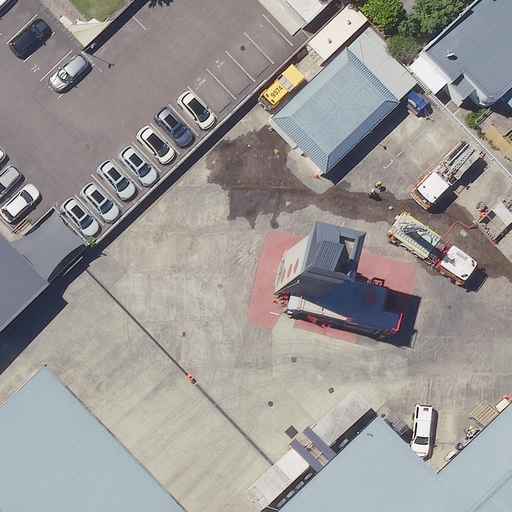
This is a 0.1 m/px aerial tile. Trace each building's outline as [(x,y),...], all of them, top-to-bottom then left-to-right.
[(331,6),(324,0),(272,0),(303,32),(331,6)] [(511,157),(511,66),(457,11),(399,67),(500,169),(511,157)] [(396,108),(342,53),(268,124),(321,180),(396,108)] [(0,334),(43,293),(0,248),(0,334)] [(282,314),(391,340),(396,321),(378,317),(383,296),(348,287),(351,273),(343,271),(344,265),(296,254),(282,314)] [(0,511),(511,511),(511,405),(428,483),(372,424),(280,511),(169,511),(38,377),(0,412),(0,511)]
